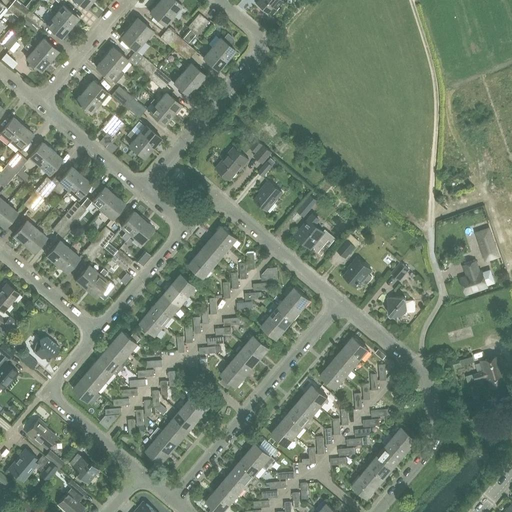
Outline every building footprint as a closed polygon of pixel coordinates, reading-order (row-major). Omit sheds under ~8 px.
[(14,0),(12,3),(25,15),(30,10),(17,0),(14,0)] [(93,0),(75,0),(86,8),(93,0)] [(159,0),(149,12),(164,25),(181,5),(180,3),(182,0),(159,0)] [(258,0),(256,3),(266,11),(271,5),(276,9),(283,1),(281,0),(258,0)] [(7,9),(21,20),(25,15),(12,3),(7,9)] [(63,5),(55,15),(70,28),(78,18),(63,5)] [(30,10),(25,15),(39,27),(43,22),(30,10)] [(192,31),(204,17),(199,13),(187,27),(192,31)] [(39,27),(25,15),(21,20),(35,32),(39,27)] [(61,38),(70,28),(55,15),(46,25),(61,38)] [(137,17),(129,27),(144,40),(152,30),(137,17)] [(204,17),(192,31),(197,35),(209,21),(204,17)] [(0,42),(3,45),(15,32),(10,27),(0,39),(0,42)] [(121,36),(120,37),(135,50),(136,50),(144,40),(129,27),(125,32),(124,31),(120,35),(121,36)] [(168,27),(164,32),(178,44),(182,39),(168,27)] [(15,32),(3,45),(9,50),(20,36),(15,32)] [(160,37),(173,48),(178,44),(164,32),(160,37)] [(221,35),(211,47),(226,60),(235,50),(231,47),(234,43),(235,40),(234,37),(228,32),(224,37),(221,35)] [(43,37),(34,48),(50,60),(58,50),(43,37)] [(182,39),(178,44),(191,55),(195,50),(182,39)] [(28,42),(24,47),(30,52),(26,58),(30,61),(28,64),(29,67),(31,69),(35,69),(37,67),(41,71),(50,60),(34,48),(28,42)] [(187,60),(191,55),(178,44),(173,48),(187,60)] [(112,47),(104,56),(119,69),(128,59),(112,47)] [(226,60),(211,47),(203,57),(218,70),(226,60)] [(104,56),(95,66),(111,79),(115,83),(123,73),(119,69),(104,56)] [(139,61),(153,73),(157,68),(143,56),(139,61)] [(149,78),(153,73),(139,61),(135,66),(149,78)] [(190,62),(182,72),(197,85),(206,75),(190,62)] [(157,68),(153,73),(166,84),(171,79),(157,68)] [(197,85),(182,72),(174,83),(189,95),(197,85)] [(166,84),(153,73),(149,78),(162,89),(166,84)] [(92,79),(84,89),(99,102),(108,92),(92,79)] [(119,85),(114,90),(128,102),(132,97),(119,85)] [(91,112),(99,102),(84,89),(75,99),(91,112)] [(110,95),(124,107),(128,102),(114,90),(110,95)] [(157,102),(172,114),(181,104),(166,92),(157,102)] [(132,97),(128,102),(142,113),(146,108),(132,97)] [(154,105),(149,112),(164,124),(172,114),(157,102),(154,99),(151,102),(154,105)] [(128,102),(124,107),(138,118),(142,113),(128,102)] [(106,132),(107,132),(118,118),(113,114),(102,128),(106,132)] [(10,140),(23,125),(13,117),(0,132),(10,140)] [(118,118),(107,132),(111,136),(123,123),(118,118)] [(137,135),(152,147),(161,137),(146,124),(137,135)] [(23,125),(10,140),(20,149),(33,133),(23,125)] [(131,129),(127,134),(133,139),(129,145),(144,157),(152,147),(137,135),(131,129)] [(104,148),(111,153),(116,146),(112,143),(115,139),(113,138),(105,147),(104,148)] [(30,157),(40,165),(53,150),(43,141),(30,157)] [(256,152),(254,155),(262,162),(271,151),(263,144),(256,152)] [(233,147),(216,167),(230,179),(247,158),(233,147)] [(53,150),(40,165),(50,174),(63,158),(53,150)] [(11,169),(22,156),(17,151),(6,165),(11,169)] [(11,169),(15,173),(27,159),(22,156),(11,169)] [(267,161),(258,172),(263,176),(272,165),(267,161)] [(0,182),(11,169),(6,165),(0,171),(0,182)] [(59,181),(69,189),(82,174),(72,166),(62,177),(59,181)] [(11,169),(0,182),(0,183),(4,187),(15,173),(11,169)] [(51,180),(57,185),(59,181),(62,177),(58,173),(51,180)] [(69,197),(73,193),(79,198),(92,183),(82,174),(69,189),(66,193),(69,197)] [(35,190),(40,194),(51,180),(47,176),(35,190)] [(45,198),(57,185),(51,180),(40,194),(45,198)] [(254,199),(267,210),(282,192),(268,180),(262,187),(263,188),(255,199),(254,199)] [(92,201),(102,210),(115,194),(105,186),(92,201)] [(23,203),(28,208),(40,194),(35,190),(23,203)] [(45,198),(40,194),(28,208),(33,212),(45,198)] [(115,194),(102,210),(112,218),(125,203),(115,194)] [(297,210),(304,215),(316,200),(310,195),(297,210)] [(64,215),(69,219),(81,205),(76,201),(64,215)] [(17,212),(7,203),(0,211),(0,223),(4,227),(17,212)] [(74,223),(77,220),(86,209),(81,205),(69,219),(74,223)] [(126,230),(121,237),(125,240),(131,234),(144,219),(134,210),(121,226),(126,230)] [(313,214),(296,234),(311,247),(312,246),(314,247),(313,248),(317,252),(328,239),(330,237),(324,232),(322,231),(314,224),(318,219),(313,214)] [(52,229),(57,233),(69,219),(64,215),(52,229)] [(23,243),(36,228),(26,219),(13,235),(23,243)] [(74,223),(69,219),(57,233),(62,237),(74,223)] [(144,219),(131,234),(141,243),(154,228),(144,219)] [(98,244),(110,230),(105,225),(93,239),(98,244)] [(221,225),(213,235),(229,248),(237,238),(221,225)] [(46,236),(36,228),(23,243),(33,252),(46,236)] [(489,228),(478,232),(482,244),(493,240),(489,228)] [(110,230),(98,244),(103,248),(115,234),(110,230)] [(229,248),(213,235),(205,244),(220,258),(229,248)] [(81,253),(86,257),(98,244),(93,239),(81,253)] [(337,250),(345,257),(355,246),(346,239),(337,250)] [(56,263),(69,248),(59,240),(46,255),(56,263)] [(98,244),(86,257),(91,261),(103,248),(98,244)] [(205,244),(197,254),(212,267),(220,258),(205,244)] [(79,256),(69,248),(56,263),(66,272),(79,256)] [(115,254),(128,265),(133,260),(119,248),(115,254)] [(128,265),(115,254),(110,258),(124,270),(128,265)] [(204,277),(212,267),(197,254),(189,264),(204,277)] [(371,275),(367,272),(370,268),(357,257),(351,264),(352,265),(343,275),(356,286),(361,280),(366,284),(371,278),(371,275)] [(467,276),(461,278),(466,293),(486,286),(481,271),(479,272),(475,261),(464,265),(467,276)] [(239,263),(240,279),(247,278),(245,262),(239,263)] [(400,262),(390,273),(400,280),(409,269),(400,262)] [(89,264),(76,280),(86,288),(99,273),(103,267),(99,264),(94,269),(89,264)] [(99,273),(86,288),(96,297),(97,298),(100,295),(105,299),(113,289),(106,283),(109,281),(103,276),(108,271),(103,267),(99,273)] [(126,271),(120,280),(125,284),(131,276),(126,271)] [(181,273),(173,283),(188,296),(197,286),(181,273)] [(6,283),(0,290),(0,308),(3,311),(4,310),(18,293),(6,283)] [(173,283),(164,292),(180,306),(188,296),(173,283)] [(286,296),(301,309),(310,299),(303,294),(294,286),(294,287),(286,296)] [(164,292),(156,302),(172,315),(180,306),(164,292)] [(301,309),(286,296),(278,306),(293,319),(301,309)] [(414,300),(406,300),(406,297),(404,296),(389,297),(387,299),(389,314),(390,315),(405,314),(407,312),(415,312),(416,310),(416,301),(414,300)] [(209,298),(211,314),(217,313),(216,297),(209,298)] [(156,302),(148,311),(164,325),(172,315),(156,302)] [(278,306),(269,315),(285,329),(293,319),(278,306)] [(148,311),(140,321),(155,335),(164,325),(148,311)] [(0,315),(0,324),(5,328),(10,332),(18,322),(9,315),(5,320),(0,315)] [(269,315),(261,325),(277,338),(285,329),(269,315)] [(193,317),(194,333),(201,332),(199,316),(193,317)] [(185,326),(186,342),(193,342),(191,326),(185,326)] [(122,330),(114,340),(129,353),(138,343),(137,342),(135,341),(139,337),(134,332),(130,336),(122,330)] [(254,334),(245,344),(261,357),(269,347),(254,334)] [(183,335),(177,336),(178,352),(185,352),(183,335)] [(51,357),(59,347),(47,336),(37,341),(33,350),(32,350),(42,358),(50,355),(51,356),(51,357)] [(353,336),(344,345),(360,358),(368,349),(353,336)] [(114,340),(106,349),(121,363),(129,353),(114,340)] [(0,345),(0,351),(8,359),(13,353),(2,343),(0,345)] [(245,344),(237,354),(252,367),(261,357),(245,344)] [(344,345),(336,355),(352,368),(360,358),(344,345)] [(106,349),(97,359),(113,372),(116,375),(124,365),(121,363),(106,349)] [(20,357),(32,367),(37,362),(37,361),(36,362),(25,352),(20,357)] [(237,354),(229,364),(244,377),(252,367),(237,354)] [(336,355),(328,365),(344,378),(352,368),(336,355)] [(475,364),(478,372),(473,374),(475,380),(487,377),(490,389),(507,384),(503,372),(505,371),(500,355),(481,360),(481,363),(475,364)] [(97,359),(89,369),(105,382),(113,372),(97,359)] [(0,385),(3,389),(17,372),(4,361),(0,365),(0,385)] [(224,376),(219,382),(228,388),(232,383),(236,387),(244,377),(229,364),(220,373),(224,376)] [(328,365),(320,374),(335,387),(344,378),(328,365)] [(89,369),(81,378),(97,391),(105,382),(89,369)] [(81,378),(73,388),(89,401),(92,404),(100,394),(81,378)] [(312,384),(304,394),(319,407),(328,397),(312,384)] [(195,392),(187,401),(202,415),(210,405),(195,392)] [(304,394),(296,403),(311,416),(319,407),(304,394)] [(187,401),(178,411),(194,424),(202,415),(187,401)] [(296,403),(287,413),(303,426),(311,416),(296,403)] [(178,411),(170,421),(186,434),(194,424),(178,411)] [(287,413),(279,423),(295,436),(303,426),(287,413)] [(38,418),(27,431),(46,447),(56,436),(45,427),(46,425),(38,418)] [(163,430),(162,430),(178,444),(186,434),(170,421),(163,430)] [(279,423),(271,433),(286,446),(295,436),(279,423)] [(158,426),(150,436),(154,440),(169,453),(178,444),(162,430),(163,430),(158,426)] [(401,426),(393,436),(408,449),(417,439),(401,426)] [(393,436),(385,445),(400,459),(408,449),(393,436)] [(154,440),(146,450),(161,463),(169,453),(154,440)] [(255,442),(247,452),(262,465),(266,468),(274,459),(270,456),(259,446),(255,442)] [(385,445),(377,455),(392,468),(400,459),(385,445)] [(37,462),(36,462),(34,460),(36,457),(27,449),(19,458),(18,457),(8,469),(21,481),(34,466),(37,462)] [(45,456),(58,467),(63,462),(50,450),(50,449),(44,456),(45,456)] [(77,452),(69,461),(79,470),(76,473),(76,474),(73,478),(78,482),(81,478),(86,482),(92,475),(91,474),(97,467),(90,462),(89,463),(77,452)] [(247,452),(238,462),(254,475),(262,465),(247,452)] [(377,455),(368,465),(384,478),(392,468),(377,455)] [(45,467),(40,472),(39,474),(47,480),(46,480),(47,481),(58,468),(58,467),(57,468),(50,461),(45,467)] [(238,462),(230,472),(246,485),(254,475),(238,462)] [(368,465),(360,475),(376,488),(384,478),(368,465)] [(230,472),(222,481),(238,494),(246,485),(230,472)] [(360,475),(352,484),(367,497),(376,488),(360,475)] [(67,492),(56,504),(65,511),(79,511),(85,507),(78,501),(82,497),(86,492),(70,478),(66,483),(71,487),(67,492)] [(222,481),(214,491),(230,504),(238,494),(222,481)] [(214,491),(206,501),(213,506),(208,511),(223,511),(230,504),(214,491)] [(33,501),(28,497),(21,505),(26,510),(33,502),(33,501)] [(156,511),(143,501),(134,511),(156,511)] [(337,511),(326,502),(317,511),(337,511)]
